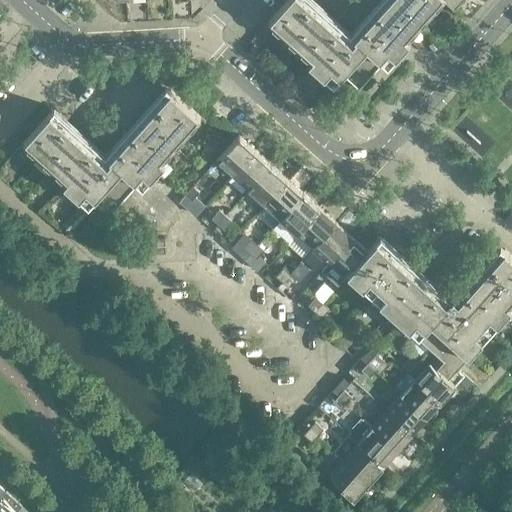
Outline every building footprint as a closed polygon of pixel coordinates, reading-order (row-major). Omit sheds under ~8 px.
[(387,0),(383,5),(355,36),(357,37),(353,42),(306,0),(286,0),(269,20),(311,59),(309,61),(334,84),(343,74),(359,88),(383,61),(388,65),(410,40),(407,38),(441,0),(387,0)] [(108,163),(101,157),(51,111),(23,141),(66,180),(64,183),(89,205),(98,195),(114,209),(138,182),(143,186),(165,162),(162,159),(201,116),(171,89),(110,157),(111,158),(108,163)] [(239,134),(216,160),(232,175),(255,149),(239,134)] [(255,149),(232,175),(248,189),(271,163),(255,149)] [(271,163),(248,189),(264,204),(288,178),(271,163)] [(288,178),(264,204),(281,218),(304,192),(288,178)] [(193,185),(185,194),(192,200),(199,191),(193,185)] [(304,192),(281,218),(297,232),(320,207),(304,192)] [(70,231),(87,212),(78,205),(75,209),(70,205),(63,213),(67,217),(61,223),(70,231)] [(320,207),(297,232),(313,247),(336,221),(320,207)] [(218,223),(226,215),(219,209),(212,217),(218,223)] [(224,229),(232,220),(226,215),(218,223),(224,229)] [(336,221),(313,247),(329,261),(352,235),(336,221)] [(352,235),(329,261),(345,276),(349,272),(348,272),(368,250),(352,235)] [(153,253),(166,252),(165,237),(152,238),(153,253)] [(244,246),(250,252),(258,243),(251,238),(244,246)] [(424,281),(410,268),(377,239),(368,250),(348,272),(349,272),(410,327),(399,340),(408,348),(419,336),(437,352),(430,360),(456,383),(465,374),(457,367),(511,307),(509,304),(511,301),(511,255),(505,249),(458,300),(453,296),(451,298),(427,276),(424,281)] [(258,243),(250,252),(244,259),(251,265),(257,258),(264,249),(258,243)] [(282,281),(290,272),(284,266),(276,275),(282,281)] [(289,286),(296,278),(290,272),(282,281),(289,286)] [(315,310),(322,301),(316,295),(308,304),(315,310)] [(322,316),(329,307),(322,301),(315,310),(322,316)] [(361,357),(379,374),(388,364),(376,353),(382,346),(383,348),(386,345),(381,340),(378,343),(361,357)] [(354,377),(361,369),(370,377),(375,371),(379,374),(361,357),(360,357),(348,371),(354,377)] [(456,383),(430,360),(415,377),(441,400),(456,383)] [(332,389),(347,402),(352,396),(344,388),(349,382),(343,377),(332,389)] [(441,400),(415,377),(401,393),(427,416),(431,412),(432,412),(435,413),(438,412),(440,409),(441,407),(439,403),(441,400)] [(332,389),(331,389),(338,395),(332,401),(341,409),(347,402),(332,389)] [(427,416),(401,393),(387,409),(412,432),(427,416)] [(412,432),(387,409),(372,425),(398,448),(412,432)] [(318,434),(324,428),(315,420),(309,427),(318,434)] [(398,448),(372,425),(358,441),(383,464),(398,448)] [(318,434),(309,427),(304,433),(312,441),(318,434)] [(383,464),(358,441),(343,457),(369,480),(383,464)] [(369,480),(343,457),(328,474),(354,497),(369,480)] [(280,511),(270,503),(262,511),(280,511)]
